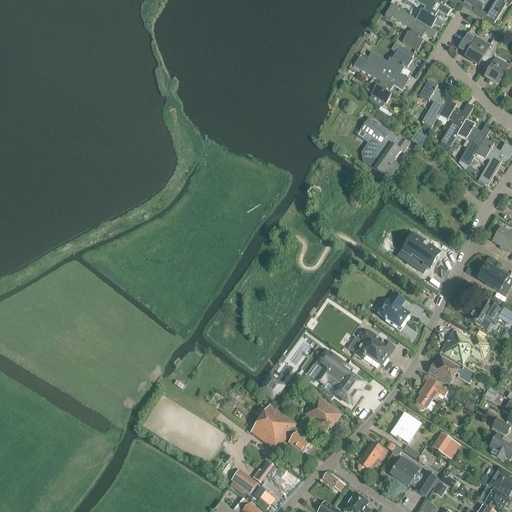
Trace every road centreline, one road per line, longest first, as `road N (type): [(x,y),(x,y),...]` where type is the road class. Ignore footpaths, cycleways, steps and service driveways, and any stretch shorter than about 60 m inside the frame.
road 1 (residential): [(328,467),(412,369),(471,243)]
road 2 (track): [(280,225),(303,242),(303,266),(314,266),(338,234),(442,303)]
road 3 (residential): [(511,125),(438,52),(458,20)]
